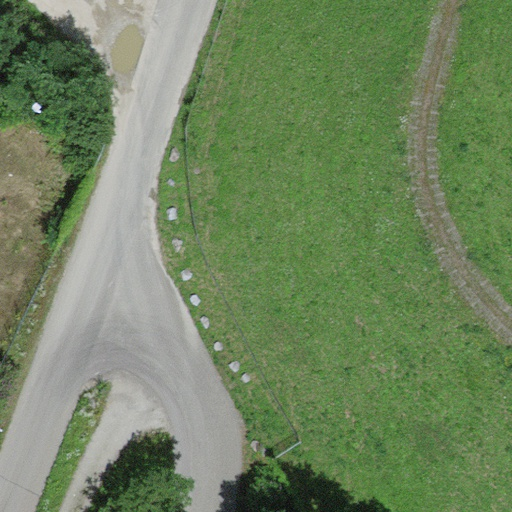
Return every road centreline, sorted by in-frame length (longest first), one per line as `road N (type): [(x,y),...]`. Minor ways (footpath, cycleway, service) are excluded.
road 1 (residential): [(196,0),(173,77),(0,488)]
road 2 (track): [(511,327),(439,233),(427,170),(439,58),(461,0)]
road 3 (track): [(335,511),(255,405),(202,361)]
